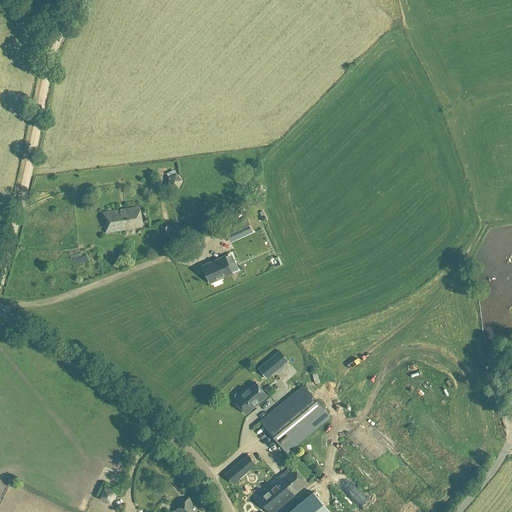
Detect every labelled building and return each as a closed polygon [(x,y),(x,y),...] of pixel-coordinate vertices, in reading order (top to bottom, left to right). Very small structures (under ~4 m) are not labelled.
[(233,204),(223,214),(229,220),(239,209),(233,204)] [(106,225),(105,225),(106,233),(142,227),(138,207),(103,212),(104,219),(105,219),(106,225)] [(230,241),(241,236),(252,231),(246,218),(224,228),(230,241)] [(160,226),(162,238),(175,236),(173,224),(160,226)] [(210,282),(232,273),(225,257),(203,266),(210,282)] [(259,367),(268,377),(288,360),(280,350),(259,367)] [(235,397),(236,398),(234,399),(246,413),(253,407),(260,401),(266,396),(255,382),(241,394),(240,392),(238,392),(235,395),(235,397)] [(303,386),(260,422),(287,453),(330,417),(303,386)] [(377,416),(371,422),(384,436),(391,430),(377,416)] [(232,483),(251,467),(244,458),(225,474),(232,483)] [(273,511),(308,483),(293,466),(256,497),(269,511),(273,511)] [(330,511),(315,493),(292,511),(330,511)] [(203,511),(189,498),(175,511),(174,511),(203,511)]
